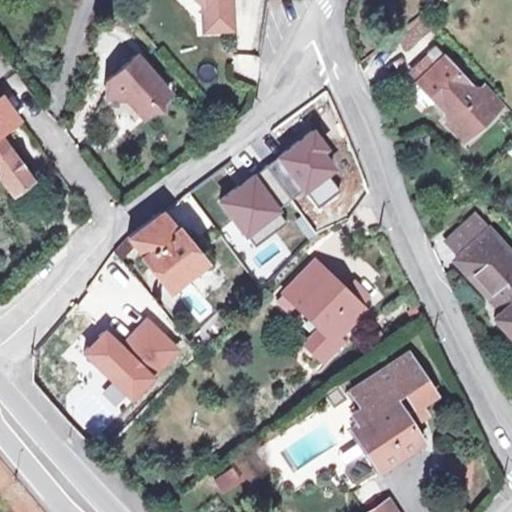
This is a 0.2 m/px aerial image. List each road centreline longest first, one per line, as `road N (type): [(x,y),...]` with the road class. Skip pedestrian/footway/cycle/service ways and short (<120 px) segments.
road 1 (unclassified): [(511,440),(385,203),(319,24)]
road 2 (unclassified): [(0,341),(118,225),(280,101),(319,24)]
road 3 (secondary): [(115,511),(0,377)]
